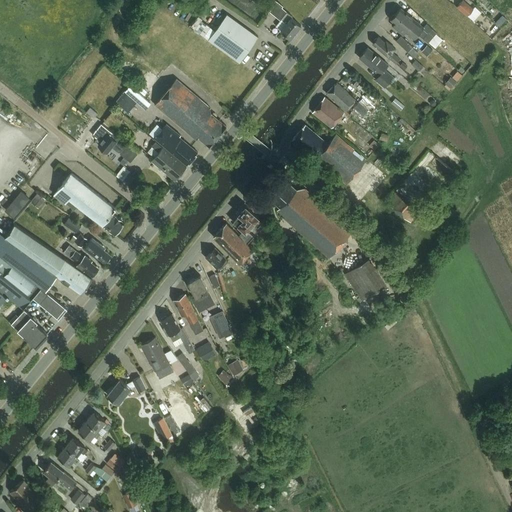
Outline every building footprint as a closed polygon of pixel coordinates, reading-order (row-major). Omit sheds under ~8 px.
[(281,30),(289,37),(291,38),(301,25),(300,24),(298,23),(299,23),(292,17),(293,16),(283,7),(284,6),(276,0),(273,0),(267,8),(281,19),(276,26),(281,30)] [(463,0),(458,7),(468,16),(468,15),(474,8),(463,0)] [(426,23),(424,27),(401,8),(396,13),(415,29),(417,27),(420,31),(423,28),(428,32),(425,35),(427,36),(426,37),(430,41),(437,32),(426,23)] [(498,17),(505,23),(510,18),(503,11),(498,17)] [(428,43),(430,41),(426,37),(427,36),(425,35),(428,32),(423,28),(420,31),(417,27),(415,29),(396,13),(391,19),(396,23),(395,25),(404,33),(405,31),(414,39),(418,34),(428,43)] [(258,36),(227,14),(208,39),(240,62),(258,36)] [(379,36),(373,43),(397,63),(401,58),(393,52),(396,48),(387,40),(385,41),(379,36)] [(397,41),(408,52),(413,47),(401,36),(397,41)] [(385,87),(393,76),(384,69),(388,64),(368,47),(360,57),(380,73),(375,79),(385,87)] [(412,64),(419,70),(423,66),(416,59),(412,64)] [(457,81),(462,75),(458,71),(453,77),(457,81)] [(210,146),(224,129),(226,126),(211,112),(210,108),(210,107),(177,78),(155,104),(197,139),(199,137),(208,145),(210,146)] [(451,88),(456,82),(452,78),(446,84),(451,88)] [(337,82),(327,93),(346,110),(355,99),(337,82)] [(130,84),(130,85),(116,102),(128,112),(138,101),(145,107),(150,101),(130,84)] [(400,94),(392,103),(416,124),(424,116),(400,94)] [(325,96),(312,112),(331,127),(344,112),(325,96)] [(363,115),(368,110),(359,101),(353,107),(363,115)] [(119,152),(125,144),(118,138),(119,137),(102,123),(100,125),(92,134),(97,138),(95,140),(100,143),(98,145),(108,152),(112,146),(119,152)] [(188,165),(198,152),(180,137),(181,135),(167,123),(155,137),(188,165)] [(305,124),(293,139),(347,183),(366,159),(336,134),(328,144),(305,124)] [(154,157),(152,160),(176,179),(186,166),(156,141),(152,145),(153,146),(159,151),(154,157)] [(131,162),(139,151),(129,142),(120,153),(131,162)] [(123,180),(130,171),(124,166),(116,175),(123,180)] [(78,205),(113,232),(114,234),(124,221),(112,211),(115,207),(71,172),(54,194),(65,203),(66,202),(75,209),(78,205)] [(283,177),(267,194),(280,206),(278,209),(285,215),(284,217),(329,257),(353,231),(304,188),(303,188),(296,188),(283,177)] [(39,193),(32,202),(39,208),(46,198),(39,193)] [(416,195),(402,202),(411,220),(425,212),(416,195)] [(240,213),(233,221),(242,229),(239,233),(248,242),(254,235),(248,229),(259,218),(246,206),(245,207),(242,207),(240,209),(240,213)] [(77,233),(82,225),(69,217),(64,224),(77,233)] [(227,222),(224,225),(214,236),(240,263),(253,249),(227,222)] [(0,253),(45,290),(57,274),(80,292),(81,293),(92,277),(15,223),(6,236),(0,231),(0,253)] [(92,252),(103,261),(105,262),(111,255),(101,247),(103,245),(93,237),(90,240),(81,233),(75,241),(82,246),(83,244),(85,246),(84,248),(91,253),(92,252)] [(85,269),(91,274),(93,276),(99,268),(91,261),(91,259),(85,254),(83,256),(69,245),(64,251),(78,262),(77,264),(84,270),(85,269)] [(215,247),(206,256),(211,261),(210,262),(214,266),(216,266),(219,269),(228,260),(215,247)] [(45,290),(0,253),(0,305),(8,296),(23,308),(33,297),(58,317),(66,307),(45,290)] [(362,300),(387,284),(369,257),(345,273),(362,300)] [(210,276),(214,287),(220,284),(215,274),(210,276)] [(200,275),(188,281),(196,297),(193,298),(198,309),(214,302),(208,291),(200,275)] [(293,283),(290,278),(285,282),(289,286),(293,283)] [(185,294),(174,300),(178,307),(179,311),(181,316),(185,314),(190,323),(195,334),(203,330),(198,319),(193,310),(193,309),(185,294)] [(35,345),(47,332),(36,323),(37,321),(24,309),(11,324),(35,345)] [(213,316),(223,336),(233,331),(223,311),(213,316)] [(172,313),(161,320),(164,326),(164,329),(167,335),(169,334),(173,341),(180,336),(189,352),(195,349),(183,327),(181,328),(172,313)] [(156,337),(142,344),(155,370),(170,362),(156,337)] [(199,350),(205,362),(217,355),(211,343),(199,350)] [(190,374),(196,370),(183,353),(177,357),(190,374)] [(234,374),(243,369),(238,359),(228,363),(234,374)] [(218,376),(227,382),(231,376),(223,369),(218,376)] [(139,391),(146,387),(140,375),(126,383),(120,379),(107,394),(118,403),(131,386),(135,384),(139,391)] [(87,420),(98,429),(101,425),(104,427),(107,429),(111,425),(108,423),(105,420),(105,419),(94,411),(87,420)] [(154,422),(163,439),(173,434),(164,417),(154,422)] [(97,430),(98,429),(87,420),(79,430),(90,439),(94,443),(98,438),(97,437),(100,432),(97,430)] [(66,446),(77,455),(81,451),(84,453),(87,448),(84,446),(85,445),(74,437),(66,446)] [(76,456),(77,455),(66,446),(58,456),(69,465),(73,460),(76,463),(80,458),(76,456)] [(116,470),(120,465),(110,458),(107,462),(116,470)] [(51,461),(44,471),(50,475),(46,480),(53,485),(56,480),(58,477),(71,488),(77,480),(51,461)] [(97,466),(94,470),(101,475),(107,481),(115,470),(106,463),(102,468),(97,466)] [(24,479),(10,491),(28,511),(44,498),(36,490),(34,491),(24,479)] [(78,505),(86,494),(78,489),(70,499),(78,505)] [(130,507),(138,504),(132,490),(124,494),(130,507)] [(85,507),(93,497),(88,494),(81,503),(85,507)]
